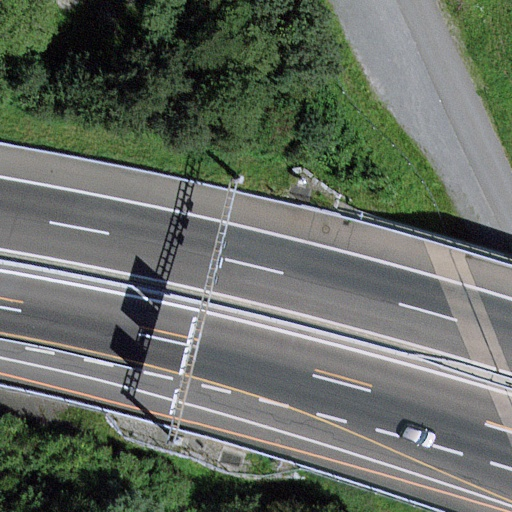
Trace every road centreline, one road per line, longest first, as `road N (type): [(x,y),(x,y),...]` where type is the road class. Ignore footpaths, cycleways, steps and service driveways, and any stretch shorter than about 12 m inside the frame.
road 1 (motorway): [(511,338),(255,267),(0,215)]
road 2 (motorway): [(0,308),(168,341),(511,431)]
road 3 (track): [(414,0),(511,225)]
